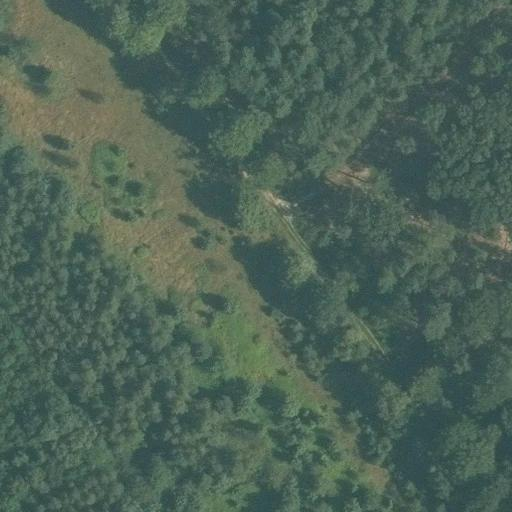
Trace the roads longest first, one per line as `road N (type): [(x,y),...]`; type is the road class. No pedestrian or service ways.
road 1 (track): [(500,511),(282,211)]
road 2 (track): [(282,211),(320,191),(511,4)]
road 3 (track): [(128,0),(282,211)]
